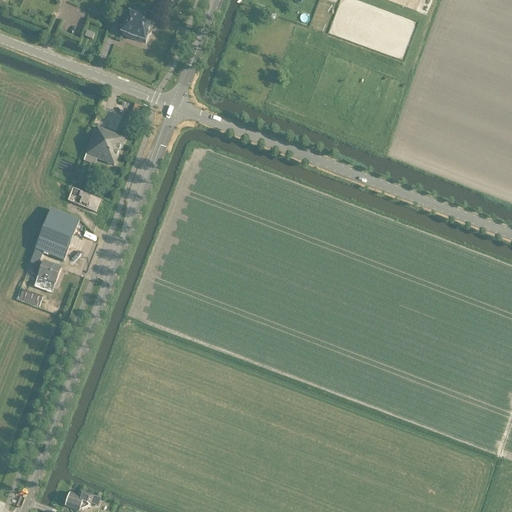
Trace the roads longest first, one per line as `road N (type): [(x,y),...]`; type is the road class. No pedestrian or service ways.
road 1 (tertiary): [(23,511),(175,105)]
road 2 (unclassified): [(511,235),(175,105)]
road 3 (unclassified): [(175,105),(0,38)]
